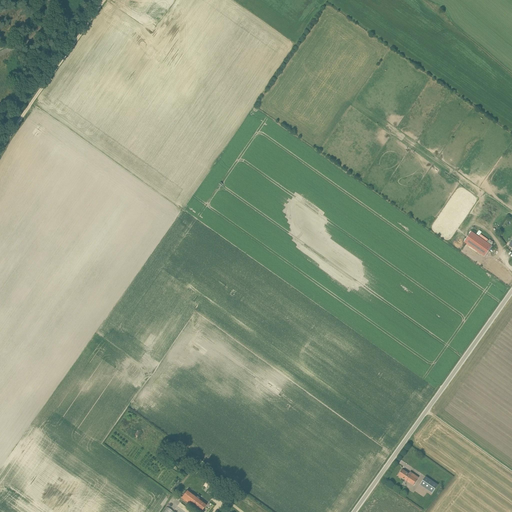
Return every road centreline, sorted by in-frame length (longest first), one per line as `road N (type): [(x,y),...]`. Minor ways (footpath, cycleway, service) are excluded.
road 1 (track): [(104,0),(0,149)]
road 2 (unclassified): [(425,410),(511,290)]
road 3 (unclassified): [(353,511),(425,410)]
